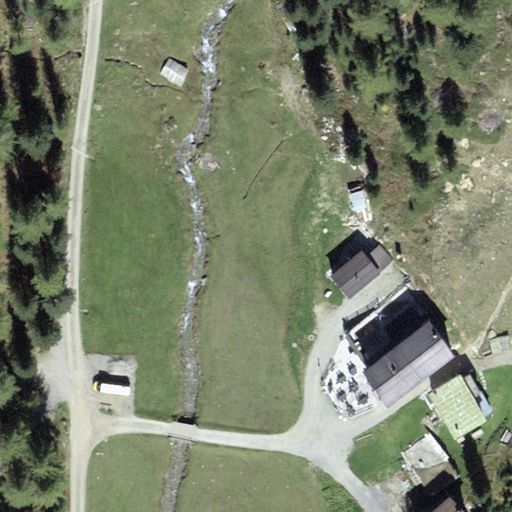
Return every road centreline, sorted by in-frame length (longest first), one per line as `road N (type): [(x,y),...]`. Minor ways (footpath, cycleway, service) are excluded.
road 1 (track): [(3,511),(78,427),(275,442),(305,432),(342,434),(469,357)]
road 2 (track): [(95,0),(74,229),(78,511)]
